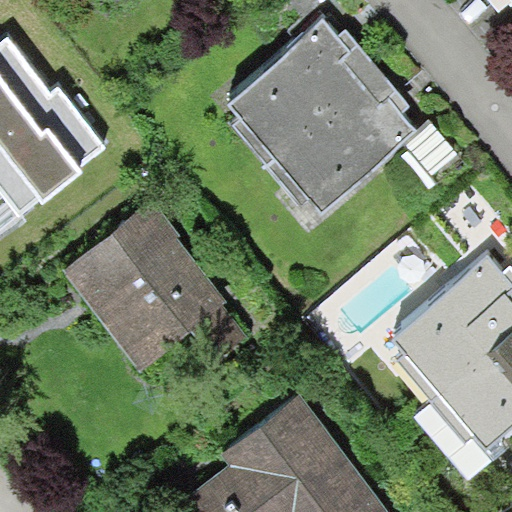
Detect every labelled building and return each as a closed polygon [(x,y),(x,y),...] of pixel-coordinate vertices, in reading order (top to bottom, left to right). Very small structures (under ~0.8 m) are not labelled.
[(234,127),(267,166),(379,71),(357,44),(350,50),(344,43),(338,36),(325,21),(228,103),(242,120),(234,127)] [(345,30),(338,36),(344,43),(350,50),(357,44),(345,30)] [(50,92),(9,39),(0,45),(0,190),(20,216),(40,200),(43,204),(84,172),(80,167),(105,147),(58,86),(50,92)] [(379,71),(267,166),(301,206),(310,199),(321,212),(405,141),(417,131),(401,113),(394,104),(388,96),(395,90),(379,71)] [(395,90),(388,96),(394,104),(401,113),(409,106),(395,90)] [(430,121),(417,131),(405,141),(435,177),(460,156),(430,121)] [(0,190),(0,230),(20,216),(0,190)] [(180,234),(152,199),(62,270),(87,302),(141,370),(199,324),(222,306),(228,301),(177,237),(180,234)] [(430,400),(511,329),(511,266),(511,265),(504,271),(490,255),(393,338),(407,353),(397,361),(430,400)] [(247,336),(222,306),(199,324),(225,355),(247,336)] [(511,329),(430,400),(465,440),(473,434),(486,448),(511,425),(511,329)] [(388,511),(299,396),(221,455),(230,466),(190,496),(202,511),(388,511)]
